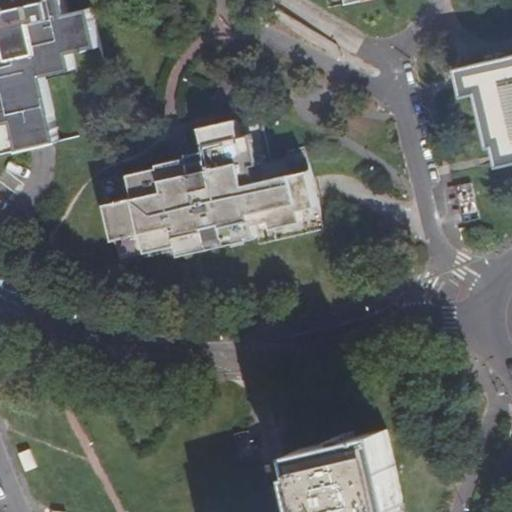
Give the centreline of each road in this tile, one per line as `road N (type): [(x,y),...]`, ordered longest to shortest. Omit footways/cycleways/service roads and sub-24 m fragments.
road 1 (tertiary): [(411,322),(336,348),(220,367),(34,331),(0,311)]
road 2 (residential): [(399,97),(243,21),(224,0)]
road 3 (residential): [(399,97),(436,244)]
